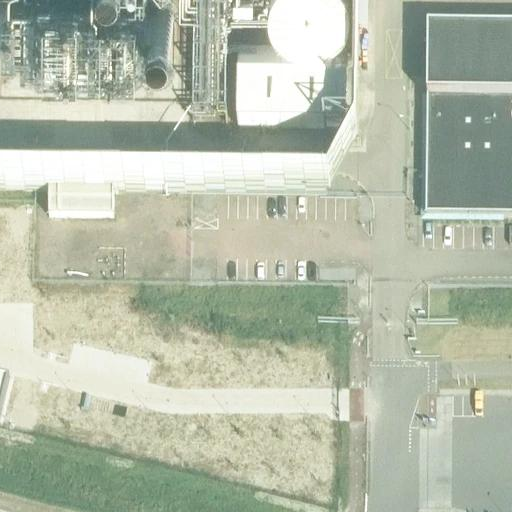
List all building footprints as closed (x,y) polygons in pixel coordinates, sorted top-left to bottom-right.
[(350,2),(350,0),(270,0),(270,2),(273,9),(275,15),(280,21),(285,26),(294,31),(302,34),(309,35),(316,34),(323,33),(330,30),(338,24),(344,17),(348,9),(350,2)] [(431,217),(511,217),(511,29),(438,29),(438,98),(432,98),(431,217)] [(356,42),(248,39),(247,125),(354,128),(356,42)] [(114,220),(114,202),(50,201),(49,219),(114,220)] [(0,421),(9,382),(0,379),(0,421)]
